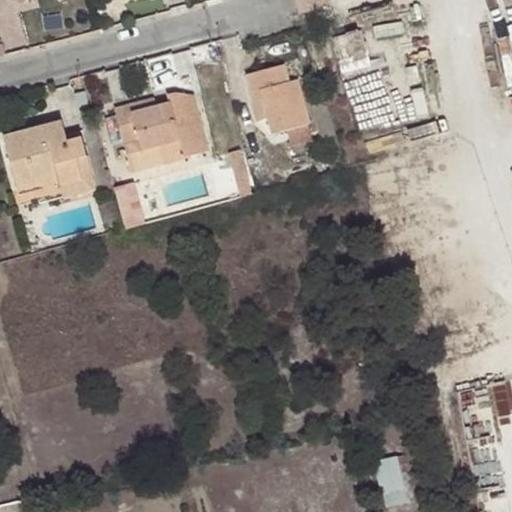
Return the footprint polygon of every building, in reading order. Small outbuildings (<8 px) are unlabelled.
[(329,0),(294,0),(296,4),(298,11),(330,3),(329,0)] [(271,135),(287,130),(307,124),(310,123),(298,79),(289,82),(283,64),(245,75),(257,121),(267,118),(271,135)] [(150,109),(148,100),(113,109),(127,161),(181,148),(183,158),(207,151),(192,95),(176,92),(166,95),(169,103),(155,107),(150,109)] [(345,169),(325,101),(310,105),(330,172),(345,169)] [(44,202),(62,197),(59,185),(90,177),(78,132),(64,137),(60,121),(1,137),(18,196),(41,190),(44,202)] [(307,124),(287,130),(291,145),(311,140),(307,124)] [(181,148),(127,161),(130,172),(183,158),(181,148)] [(208,163),(219,202),(250,194),(238,151),(212,157),(214,162),(208,163)] [(59,185),(62,197),(62,199),(94,190),(90,177),(59,185)] [(141,181),(122,186),(132,227),(151,222),(141,181)] [(411,454),(384,456),(387,503),(414,502),(411,454)]
